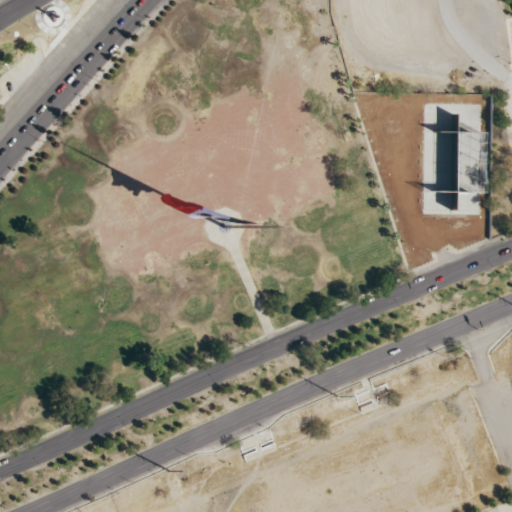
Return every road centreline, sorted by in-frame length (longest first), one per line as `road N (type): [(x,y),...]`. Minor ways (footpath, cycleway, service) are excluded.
road 1 (trunk): [(511,250),(0,465)]
road 2 (trunk): [(26,511),(511,303)]
